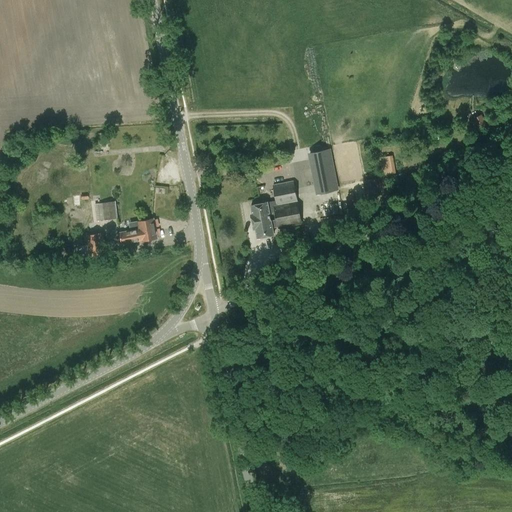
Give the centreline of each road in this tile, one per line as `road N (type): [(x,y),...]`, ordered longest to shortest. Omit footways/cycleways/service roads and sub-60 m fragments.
road 1 (unclassified): [(213,314),(511,162)]
road 2 (track): [(240,439),(297,453),(356,423),(511,416)]
road 3 (secondary): [(199,243),(152,0)]
road 4 (tertiary): [(255,511),(213,314)]
road 5 (secondary): [(0,421),(158,337)]
